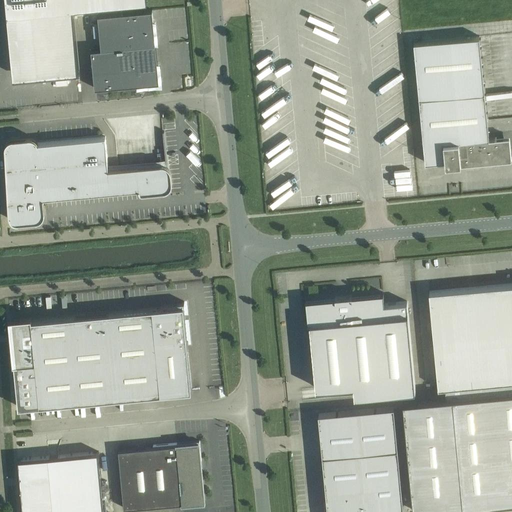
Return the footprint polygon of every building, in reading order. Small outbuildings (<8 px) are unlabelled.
[(16,0),(24,74),(79,68),(73,5),(123,0),(16,0)] [(152,10),(98,15),(100,39),(101,39),(102,45),(101,45),(102,47),(101,47),(101,49),(91,49),(94,78),(95,78),(95,84),(95,86),(95,88),(159,82),(152,10)] [(501,143),(502,143),(502,142),(503,142),(503,141),(503,140),(503,139),(502,139),(501,138),(500,137),(497,137),(495,137),(489,138),(480,35),(414,42),(425,163),(445,161),(446,165),(447,165),(447,162),(458,161),(459,163),(506,158),(504,143),(501,143)] [(193,141),(197,139),(192,129),(187,132),(193,141)] [(27,221),(39,220),(41,219),(42,218),(43,217),(44,215),(44,214),(45,213),(45,212),(45,211),(44,198),(139,189),(137,165),(108,168),(105,136),(38,143),(37,141),(36,139),(35,138),(33,137),(31,137),(29,137),(13,138),(11,139),(9,139),(8,141),(6,142),(6,144),(5,146),(5,151),(9,214),(9,215),(9,216),(10,218),(11,220),(13,221),(15,222),(17,222),(18,222),(27,221)] [(197,165),(201,161),(193,152),(189,156),(197,165)] [(192,171),(187,176),(198,187),(202,183),(197,178),(202,173),(190,161),(186,165),(192,171)] [(137,165),(139,189),(140,190),(141,192),(142,192),(143,193),(165,190),(167,190),(168,189),(170,188),(171,186),(172,184),(172,182),(172,180),(171,172),(171,170),(170,169),(169,167),(168,165),(166,164),(165,164),(158,163),(137,165)] [(511,283),(429,291),(438,388),(442,387),(511,380),(511,283)] [(335,297),(306,300),(308,323),(310,323),(316,388),(354,384),(355,396),(416,390),(407,301),(384,303),(383,293),(352,295),(352,294),(349,295),(349,296),(338,297),(338,296),(335,296),(335,297)] [(18,407),(192,390),(187,346),(188,346),(188,342),(187,342),(183,304),(184,303),(184,301),(161,304),(162,306),(163,306),(163,307),(11,321),(18,407)] [(443,397),(403,401),(414,511),(511,501),(511,380),(442,387),(443,397)] [(388,511),(404,511),(394,406),(318,413),(326,495),(324,495),(325,511),(388,511)] [(124,508),(204,501),(202,477),(203,477),(202,471),(201,471),(200,460),(201,460),(200,441),(199,441),(199,442),(177,444),(177,443),(153,445),(153,446),(145,447),(145,448),(137,449),(137,448),(119,449),(124,508)] [(58,455),(17,459),(22,511),(103,511),(98,451),(67,454),(69,476),(60,477),(58,455)]
